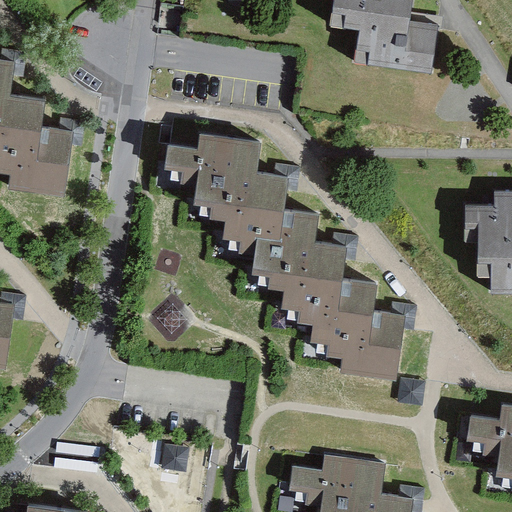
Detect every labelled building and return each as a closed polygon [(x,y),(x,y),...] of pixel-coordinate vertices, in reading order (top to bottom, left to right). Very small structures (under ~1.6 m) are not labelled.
[(435,77),(442,28),(427,26),(413,24),(415,0),(334,0),(331,31),(360,35),(356,67),(435,77)] [(64,201),(72,135),(54,132),(39,130),(42,104),(8,100),(13,63),(0,60),(0,178),(7,179),(5,194),(64,201)] [(252,262),(250,281),(270,283),(269,293),(283,295),(280,320),(298,323),(297,333),(312,335),(310,351),(329,353),(327,364),(341,365),(339,378),(398,385),(405,327),(414,328),(417,303),(394,301),(392,317),(384,316),(376,315),(378,292),(343,288),(347,257),(356,258),(359,234),(334,231),(331,254),(321,253),(314,252),(317,221),(282,217),(285,188),(297,190),(300,165),(277,162),(274,183),(264,182),(255,181),(259,147),(196,140),(194,156),(163,152),(160,177),(180,179),(179,191),(191,192),(189,214),(208,217),(207,228),(221,230),(219,248),(239,250),(238,260),(252,262)] [(511,191),(496,192),(496,207),(467,207),(467,243),(479,243),(479,280),(492,280),(492,298),(511,297),(511,191)] [(0,367),(8,369),(17,302),(0,300),(0,367)] [(399,402),(422,405),(426,380),(402,377),(399,402)] [(511,409),(505,408),(503,420),(474,416),(471,440),(477,441),(476,453),(504,457),(502,472),(508,473),(507,486),(511,486),(511,409)] [(186,471),(189,446),(165,443),(162,468),(186,471)] [(410,511),(412,503),(421,504),(424,480),(399,477),(397,493),(390,492),(381,491),(385,457),(323,450),(321,465),(290,462),(287,488),(305,490),(304,500),(319,502),(317,511),(410,511)] [(95,511),(97,506),(34,498),(32,510),(3,507),(2,511),(95,511)]
